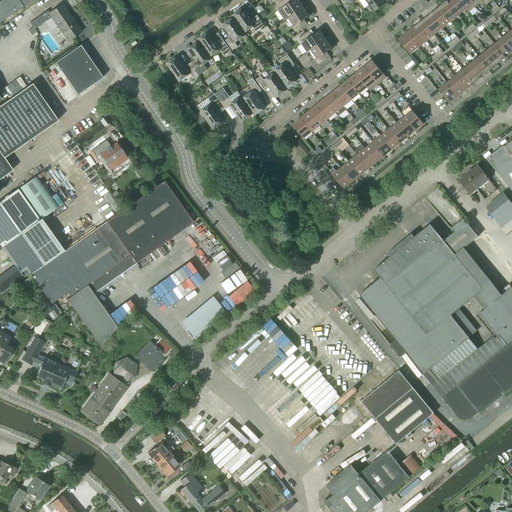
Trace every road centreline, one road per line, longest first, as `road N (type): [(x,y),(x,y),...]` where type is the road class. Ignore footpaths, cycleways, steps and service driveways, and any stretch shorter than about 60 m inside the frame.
road 1 (tertiary): [(279,290),(195,186),(180,143),(132,72)]
road 2 (residential): [(162,511),(113,452),(0,393)]
road 3 (residential): [(118,511),(71,466),(0,432)]
road 4 (residential): [(257,155),(256,138),(352,59)]
road 5 (tertiary): [(353,231),(461,142)]
road 6 (residential): [(177,384),(279,290)]
road 7 (residential): [(461,142),(378,39)]
road 8 (residential): [(353,231),(298,167),(257,155)]
road 9 (residential): [(132,72),(232,0)]
